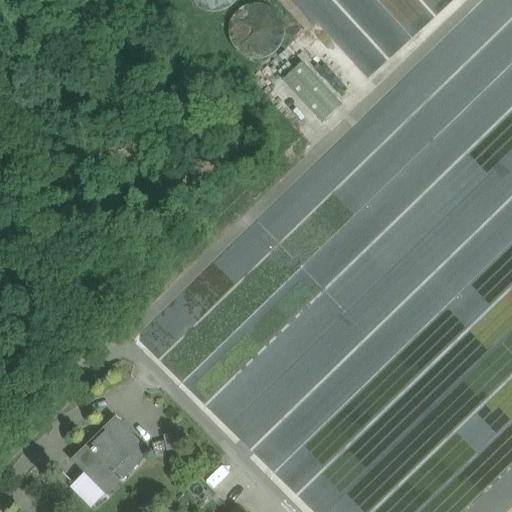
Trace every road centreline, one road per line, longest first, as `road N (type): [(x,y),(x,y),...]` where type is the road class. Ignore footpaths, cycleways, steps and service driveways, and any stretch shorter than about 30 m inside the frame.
road 1 (track): [(475,0),(123,337)]
road 2 (unclassified): [(123,337),(295,511)]
road 3 (track): [(0,458),(123,337)]
